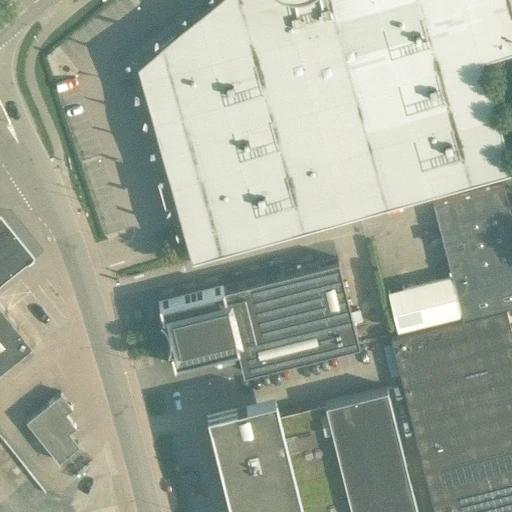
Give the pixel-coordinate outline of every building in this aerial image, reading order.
[(205,0),(151,45),(146,50),(142,56),(140,63),(140,71),(141,77),(191,254),(511,164),(481,53),(511,44),(511,6),(510,0),(205,0)] [(433,200),(462,317),(505,307),(511,305),(511,223),(502,183),(433,200)] [(0,200),(0,272),(37,243),(2,200),(0,200)] [(167,346),(166,349),(170,350),(173,364),(237,348),(243,371),(358,342),(337,257),(158,302),(161,315),(158,318),(161,320),(162,322),(164,325),(166,327),(167,329),(168,332),(168,335),(168,338),(168,341),(168,343),(167,346)] [(0,367),(31,342),(0,304),(0,367)] [(511,511),(511,336),(505,307),(462,317),(389,335),(433,511),(511,511)] [(324,401),(351,511),(417,511),(386,385),(324,401)] [(57,459),(78,442),(68,429),(75,423),(64,410),(71,404),(60,390),(25,418),(57,459)] [(351,511),(324,401),(278,412),(273,393),(205,410),(230,511),(351,511)]
